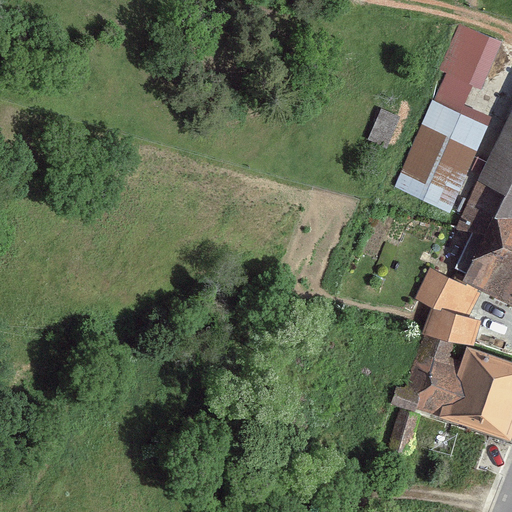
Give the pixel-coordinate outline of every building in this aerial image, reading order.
[(390,192),(441,214),(482,119),(456,108),(486,37),(461,26),(390,192)] [(511,189),(511,102),(458,221),(474,231),(500,183),(511,189)] [(389,140),(400,111),(382,105),(372,134),(389,140)] [(511,248),(511,189),(500,183),(474,231),(511,248)] [(451,340),(464,342),(483,290),(511,307),(511,248),(474,231),(456,283),(444,278),(425,333),(451,340)] [(443,365),(451,340),(425,333),(406,381),(416,411),(502,440),(511,412),(511,362),(461,346),(453,368),(443,365)]
